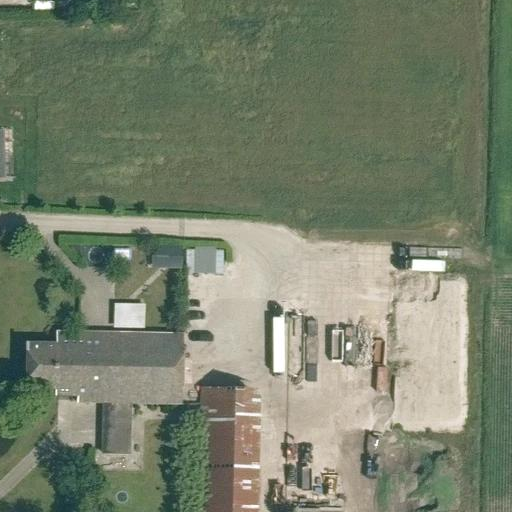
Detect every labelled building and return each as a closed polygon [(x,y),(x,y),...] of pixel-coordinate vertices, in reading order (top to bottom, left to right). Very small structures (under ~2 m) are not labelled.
[(171,249),(170,270),(180,270),(181,249),(171,249)] [(107,328),(138,328),(138,303),(107,303),(107,328)] [(182,405),(184,336),(56,333),(56,345),(26,344),(25,391),(56,391),(55,396),(77,397),(77,403),(182,405)] [(246,511),(248,390),(200,389),(197,511),(246,511)] [(130,431),(103,430),(103,454),(130,455),(130,431)]
